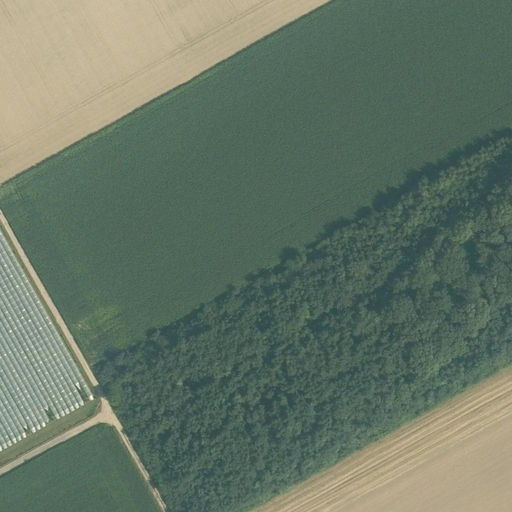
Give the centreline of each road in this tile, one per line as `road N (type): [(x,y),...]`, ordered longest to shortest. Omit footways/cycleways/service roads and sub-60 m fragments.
road 1 (track): [(110,416),(0,216)]
road 2 (track): [(0,476),(110,416)]
